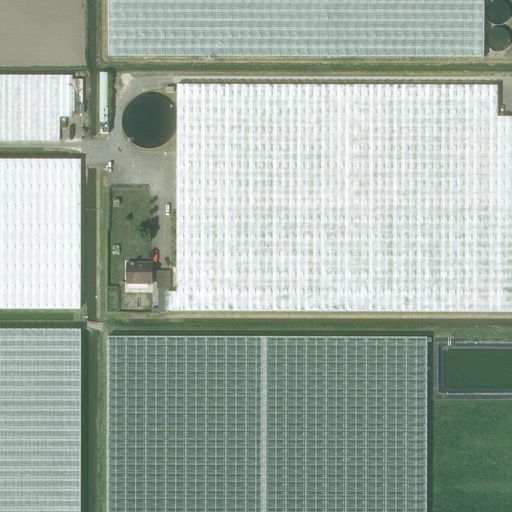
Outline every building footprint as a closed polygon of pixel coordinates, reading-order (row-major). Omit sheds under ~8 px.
[(484,57),(484,0),(108,0),(109,56),(484,57)] [(0,75),(0,141),(58,141),(58,117),(71,118),(71,76),(0,75)] [(511,312),(511,117),(498,117),(498,87),(178,86),(177,293),(169,292),(169,311),(511,312)] [(0,309),(79,309),(80,169),(80,160),(0,160),(0,309)] [(153,283),(153,264),(139,264),(139,263),(127,263),(127,283),(153,283)] [(169,289),(171,289),(171,272),(157,271),(157,289),(158,289),(169,289)] [(169,289),(158,289),(158,312),(169,312),(169,311),(169,292),(169,289)] [(0,511),(79,511),(79,330),(2,330),(0,330),(0,511)] [(266,336),(108,336),(107,511),(426,511),(427,338),(266,336)]
